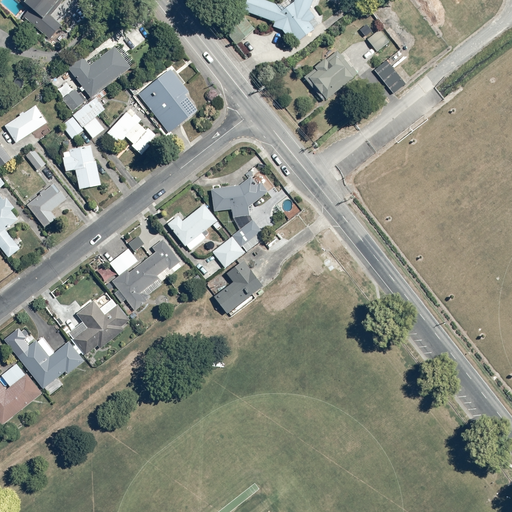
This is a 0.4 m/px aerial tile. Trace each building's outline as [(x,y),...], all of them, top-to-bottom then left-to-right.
[(23,0),(30,6),(22,15),(51,43),(66,28),(50,14),(63,0),(23,0)] [(288,8),(265,0),(248,0),(244,11),(275,23),(274,26),(284,31),(289,39),(294,36),(298,42),(315,29),(311,23),(316,18),(310,11),(313,0),(295,0),(295,2),(288,8)] [(240,14),(221,30),(235,46),(253,29),(244,18),(240,14)] [(388,41),(380,30),(367,40),(375,51),(388,41)] [(92,100),(132,68),(115,46),(90,66),(82,55),(67,66),(92,100)] [(340,51),(305,77),(326,102),(359,75),(340,51)] [(404,84),(385,61),(373,70),(392,94),(404,84)] [(172,68),(139,95),(170,133),(198,111),(187,96),(191,92),(172,68)] [(56,90),(74,114),(87,104),(75,88),(73,90),(67,82),(56,90)] [(37,106),(6,126),(16,143),(48,123),(37,106)] [(130,109),(106,133),(119,143),(126,137),(134,145),(132,147),(142,155),(152,146),(149,144),(157,136),(149,128),(146,131),(139,124),(143,120),(130,109)] [(0,166),(10,159),(0,145),(0,166)] [(67,172),(76,171),(80,190),(102,186),(97,161),(95,162),(92,146),(71,151),(72,157),(64,158),(67,172)] [(45,164),(34,149),(25,155),(36,171),(45,164)] [(251,177),(240,185),(211,189),(214,211),(232,208),(233,217),(250,214),(249,206),(268,191),(261,182),(257,185),(251,177)] [(55,184),(28,205),(46,228),(57,219),(53,213),(67,200),(55,184)] [(0,195),(0,244),(11,258),(22,249),(5,230),(18,220),(12,212),(15,209),(7,198),(4,201),(0,196),(0,195)] [(186,246),(218,220),(205,204),(184,221),(179,215),(168,224),(186,246)] [(253,220),(233,235),(242,246),(262,231),(253,220)] [(245,252),(232,236),(213,252),(226,267),(245,252)] [(180,262),(163,239),(152,247),(156,252),(145,260),(157,276),(168,267),(170,270),(180,262)] [(147,302),(140,293),(159,278),(157,276),(145,260),(129,272),(127,269),(112,281),(136,311),(147,302)] [(264,286),(245,261),(225,276),(232,285),(217,296),(229,312),(264,286)] [(125,329),(122,326),(130,319),(118,304),(105,314),(94,301),(77,314),(88,328),(74,339),(86,354),(98,345),(101,348),(125,329)] [(19,328),(4,340),(44,388),(66,370),(68,373),(85,360),(69,341),(50,357),(36,340),(29,346),(24,339),(26,337),(19,328)] [(0,421),(2,425),(42,392),(27,374),(7,390),(0,381),(0,421)]
